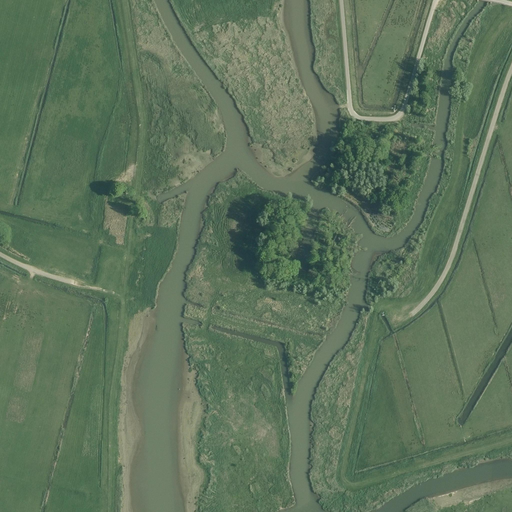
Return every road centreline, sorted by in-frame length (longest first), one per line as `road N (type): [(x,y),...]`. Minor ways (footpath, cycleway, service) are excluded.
road 1 (unclassified): [(434,0),(401,112),(366,119),(351,112),(340,0)]
road 2 (unclassified): [(411,314),(451,266),(511,68)]
